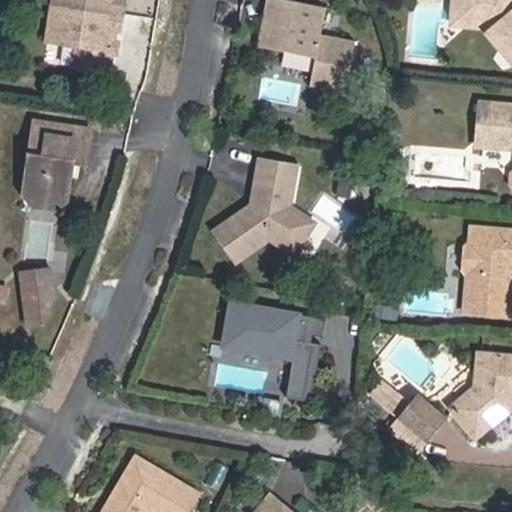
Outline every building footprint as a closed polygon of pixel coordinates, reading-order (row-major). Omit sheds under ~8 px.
[(121,12),(52,0),(49,0),(44,38),(72,43),(69,67),(106,72),(109,51),(110,41),(112,29),(119,29),(121,12)] [(52,0),(121,12),(123,0),(52,0)] [(289,0),(267,0),(259,46),(316,58),(310,85),(346,92),(356,42),(321,35),(327,7),(289,0)] [(471,0),(453,0),(452,24),(483,27),(511,61),(511,42),(490,15),(470,14),(471,0)] [(511,0),(471,0),(470,14),(490,15),(511,42),(511,0)] [(117,42),(110,41),(109,51),(116,52),(117,42)] [(511,108),(484,106),(482,148),(511,149),(511,108)] [(73,162),(79,163),(85,164),(90,130),(30,122),(20,193),(67,200),(71,176),(73,162)] [(290,206),(298,165),(260,159),(255,190),(261,198),(252,204),(215,231),(237,262),(270,238),(283,246),(291,234),(303,242),(316,222),(290,206)] [(77,177),(79,163),(73,162),(71,176),(77,177)] [(339,179),(337,199),(358,201),(360,181),(339,179)] [(261,198),(255,190),(252,204),(261,198)] [(67,200),(20,193),(30,204),(55,208),(67,200)] [(511,271),(511,231),(475,228),(474,244),(469,248),(468,268),(471,275),(468,313),(511,317),(511,314),(511,279),(509,279),(510,272),(511,271)] [(283,246),(295,254),(303,242),(291,234),(283,246)] [(19,269),(25,327),(57,324),(51,266),(19,269)] [(323,336),(326,319),(231,302),(225,336),(252,341),(251,352),(293,359),(287,398),(311,402),(321,345),(307,343),(308,333),(323,336)] [(223,347),(251,352),(252,341),(225,336),(223,347)] [(511,355),(483,352),(479,389),(453,415),(482,443),(510,415),(510,406),(511,406),(511,355)] [(385,377),(368,396),(394,418),(410,400),(385,377)] [(282,416),(284,399),(264,397),(263,414),(282,416)] [(420,398),(403,418),(432,443),(450,423),(420,398)] [(403,418),(391,431),(420,457),(432,443),(403,418)] [(190,511),(200,496),(136,458),(116,493),(120,495),(115,504),(111,501),(104,511),(190,511)] [(290,511),(273,498),(261,511),(290,511)]
